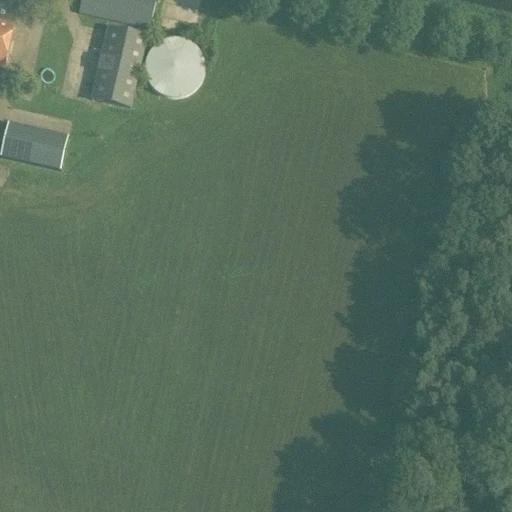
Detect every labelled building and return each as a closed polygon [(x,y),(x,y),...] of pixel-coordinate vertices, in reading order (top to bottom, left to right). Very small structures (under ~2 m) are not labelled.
[(0,0),(0,71),(4,72),(14,26),(19,8),(20,0),(0,0)] [(82,0),(79,16),(150,32),(156,3),(144,0),(82,0)] [(90,103),(131,112),(147,39),(107,30),(90,103)] [(146,65),(145,74),(147,83),(152,91),(160,97),(168,100),(178,101),(187,98),(194,93),(200,86),(204,77),(204,68),(202,59),(197,51),(189,46),(181,42),(171,42),(162,44),(155,49),(149,56),(146,65)] [(0,162),(38,171),(46,138),(25,132),(21,148),(1,143),(0,149),(0,162)]
